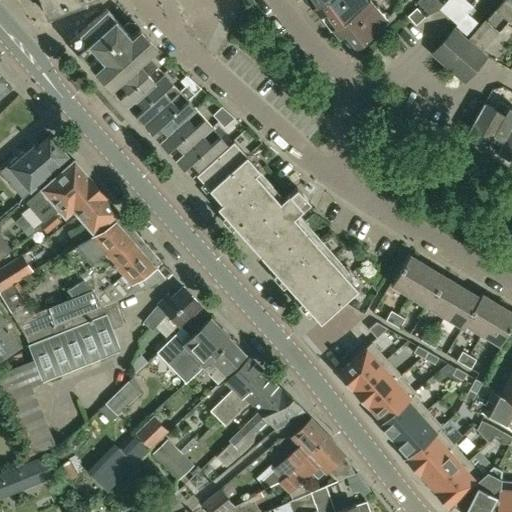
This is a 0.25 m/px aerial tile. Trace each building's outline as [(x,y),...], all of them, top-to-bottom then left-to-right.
[(40,0),(41,2),(46,15),(85,0),(40,0)] [(339,25),(367,1),(366,0),(325,0),(320,3),(319,2),(316,5),(323,15),(328,11),(333,17),(338,23),(339,25)] [(359,45),(386,20),(369,0),(366,0),(367,1),(339,25),(338,23),(335,25),(343,35),(347,31),(359,45)] [(439,10),(443,5),(437,0),(415,0),(415,1),(416,2),(428,15),(439,10)] [(448,18),(463,0),(447,0),(443,5),(439,10),(448,18)] [(473,7),(465,0),(463,0),(448,18),(457,26),(473,7)] [(511,0),(502,0),(468,40),(482,52),(511,16),(511,0)] [(147,54),(147,55),(150,52),(156,47),(157,46),(139,27),(134,22),(128,22),(122,27),(106,8),(69,41),(110,87),(111,87),(147,54)] [(424,17),(416,8),(407,17),(411,21),(415,25),(424,17)] [(482,52),(468,40),(454,28),(435,50),(432,54),(441,62),(464,81),(464,82),(486,57),(482,52)] [(166,56),(156,47),(150,52),(159,62),(166,56)] [(164,73),(147,55),(147,54),(111,87),(127,106),(164,73)] [(164,73),(127,106),(143,124),(180,91),(164,73)] [(0,98),(12,88),(0,74),(0,98)] [(180,81),(185,87),(192,80),(186,75),(180,81)] [(201,88),(192,80),(185,87),(193,96),(201,88)] [(180,91),(143,124),(159,141),(196,109),(180,91)] [(498,148),(511,122),(511,108),(497,100),(493,108),(483,102),(465,135),(476,141),(486,147),(489,143),(497,148),(498,148)] [(218,121),(228,112),(221,106),(212,115),(218,121)] [(196,109),(159,141),(175,159),(211,126),(196,109)] [(234,118),(228,112),(218,121),(224,128),(234,118)] [(511,122),(498,148),(497,148),(495,152),(506,158),(511,161),(511,122)] [(196,173),(228,145),(212,127),(211,126),(175,159),(191,177),(196,173)] [(14,187),(23,198),(46,178),(43,175),(66,154),(60,148),(60,143),(56,138),(52,138),(50,136),(25,158),(35,169),(14,187)] [(357,288),(293,217),(310,202),(296,186),(280,201),(255,174),(260,170),(233,140),(228,145),(196,173),(221,202),(217,206),(320,321),(342,301),(357,288)] [(70,195),(90,177),(75,160),(42,188),(43,189),(27,202),(44,222),(50,217),(53,214),(60,209),(72,198),(70,195)] [(105,196),(90,177),(70,195),(72,198),(60,209),(66,216),(73,210),(77,213),(89,203),(92,206),(105,196)] [(119,212),(105,196),(92,206),(89,203),(77,213),(86,224),(68,234),(75,242),(92,232),(93,232),(119,212)] [(53,214),(50,217),(44,222),(40,226),(46,234),(60,221),(53,214)] [(102,254),(108,262),(142,239),(122,216),(116,221),(92,236),(92,235),(72,247),(88,265),(102,254)] [(162,262),(142,239),(108,262),(119,275),(95,294),(84,278),(67,290),(72,298),(35,312),(15,283),(0,292),(0,293),(25,335),(52,325),(52,327),(73,318),(74,321),(116,305),(115,301),(137,292),(139,291),(166,278),(156,267),(162,262)] [(0,292),(15,283),(33,271),(23,255),(0,269),(0,292)] [(409,296),(427,265),(409,255),(391,285),(409,296)] [(427,306),(445,276),(427,265),(409,296),(427,306)] [(444,317),(462,287),(445,276),(427,306),(444,317)] [(179,326),(200,306),(183,287),(172,298),(169,295),(159,304),(144,322),(150,327),(152,330),(166,312),(179,326)] [(480,297),(479,297),(462,287),(444,317),(462,328),(464,324),(480,297)] [(481,334),(499,305),(481,294),(479,297),(480,297),(464,324),(481,334)] [(120,351),(111,330),(124,325),(116,305),(74,321),(73,318),(52,327),(55,334),(29,343),(43,380),(120,351)] [(499,345),(511,324),(511,312),(499,305),(481,334),(499,345)] [(392,324),(398,314),(390,310),(385,320),(392,324)] [(0,359),(20,347),(0,314),(0,359)] [(405,318),(398,314),(392,324),(399,328),(405,318)] [(203,365),(204,366),(232,338),(210,316),(166,358),(188,380),(203,365)] [(376,322),(368,329),(376,338),(387,328),(376,322)] [(428,344),(433,335),(426,331),(420,340),(428,344)] [(440,339),(433,335),(428,344),(435,348),(440,339)] [(218,380),(246,353),(232,338),(204,366),(218,380)] [(386,359),(371,342),(337,373),(352,390),(386,359)] [(417,345),(413,352),(423,358),(428,351),(417,345)] [(428,351),(423,358),(434,364),(438,357),(428,351)] [(463,365),(469,355),(462,351),(456,361),(463,365)] [(133,373),(146,362),(140,355),(132,361),(133,373)] [(227,412),(266,373),(249,355),(226,378),(234,385),(210,409),(217,416),(224,409),(227,412)] [(476,359),(469,355),(463,365),(470,369),(476,359)] [(386,359),(352,390),(366,406),(400,375),(386,359)] [(456,367),(452,374),(462,380),(466,373),(456,367)] [(511,370),(511,373),(510,372),(509,373),(510,374),(506,382),(505,381),(504,383),(505,384),(500,394),(492,390),(481,411),(485,413),(511,428),(511,370)] [(259,410),(281,388),(266,373),(227,412),(224,409),(217,416),(225,424),(249,400),(259,410)] [(400,375),(366,406),(367,407),(367,406),(380,421),(381,422),(412,393),(413,394),(416,392),(400,375)] [(474,378),(469,389),(476,393),(482,382),(474,378)] [(140,391),(128,379),(105,402),(117,414),(140,391)] [(16,428),(44,415),(32,386),(31,385),(2,398),(16,428)] [(282,387),(281,388),(259,410),(230,439),(232,441),(219,453),(229,463),(242,451),(253,440),(249,436),(258,427),(259,428),(266,421),(265,420),(267,418),(276,427),(287,418),(304,410),(300,407),(301,406),(282,387)] [(469,389),(463,400),(470,404),(476,393),(469,389)] [(389,436),(393,440),(427,409),(425,407),(413,394),(412,393),(381,422),(380,421),(378,423),(389,436)] [(427,409),(393,440),(406,455),(407,456),(439,427),(439,428),(442,426),(441,425),(427,409)] [(168,431),(153,415),(135,432),(151,448),(168,431)] [(283,476),(328,435),(311,417),(293,434),(301,442),(274,467),(282,475),(283,476)] [(481,420),(477,427),(488,433),(492,425),(481,420)] [(201,425),(183,443),(188,448),(207,431),(201,425)] [(406,455),(404,458),(405,459),(419,474),(453,444),(439,428),(439,427),(407,456),(406,455)] [(511,436),(503,431),(498,438),(509,445),(511,439),(511,436)] [(311,470),(318,477),(344,452),(328,435),(283,476),(278,480),(287,490),(300,478),(301,479),(311,470)] [(177,459),(182,453),(167,438),(153,451),(169,467),(177,459)] [(453,444),(419,474),(419,475),(420,475),(433,490),(432,490),(433,491),(468,460),(453,444)] [(169,467),(179,477),(193,464),(182,453),(177,459),(169,467)] [(31,462),(18,467),(26,486),(51,476),(44,457),(31,462)] [(468,460),(433,491),(447,506),(448,507),(454,502),(453,502),(482,476),(481,475),(468,460)] [(482,476),(453,502),(454,502),(462,511),(461,511),(495,511),(499,479),(500,480),(501,469),(493,465),(481,475),(482,476)] [(0,496),(26,486),(18,467),(0,474),(0,496)] [(361,473),(349,481),(358,496),(371,488),(361,473)] [(511,511),(511,480),(500,480),(499,479),(495,511),(511,511)] [(369,511),(366,502),(336,511),(335,511),(326,485),(310,492),(317,511),(369,511)] [(211,511),(218,511),(233,505),(219,488),(202,502),(211,511)] [(317,511),(310,492),(309,492),(289,501),(292,511),(317,511)] [(260,511),(251,495),(233,505),(218,511),(260,511)]
